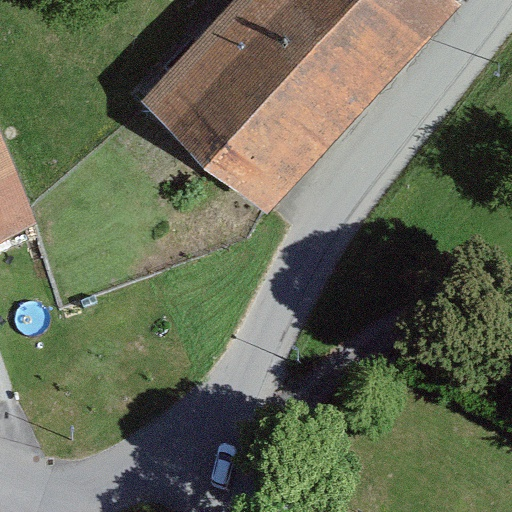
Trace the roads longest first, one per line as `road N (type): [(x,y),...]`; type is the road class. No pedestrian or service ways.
road 1 (residential): [(231,424),(262,336),(308,246),(494,0)]
road 2 (residential): [(54,505),(231,424)]
